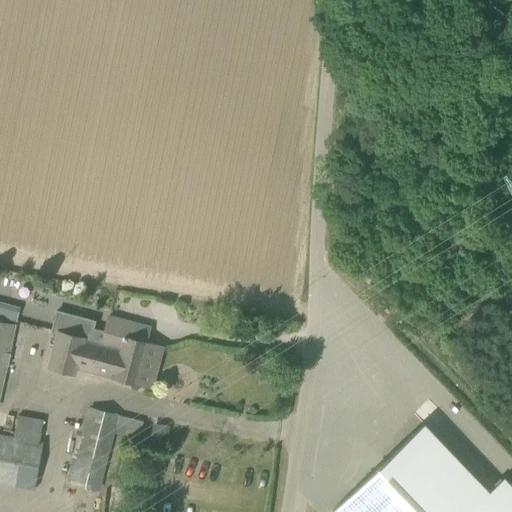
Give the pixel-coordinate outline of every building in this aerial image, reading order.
[(96,320),(56,309),(50,331),(58,333),(49,367),(73,373),(75,367),(136,383),(147,343),(146,342),(150,327),(107,316),(104,330),(94,327),(96,320)] [(0,398),(16,325),(0,321),(0,398)] [(117,415),(90,408),(71,482),(99,489),(117,415)] [(43,441),(41,440),(44,419),(18,415),(14,436),(0,433),(0,483),(34,489),(43,441)] [(488,491),(423,423),(332,510),(334,511),(511,511),(511,486),(503,477),(488,491)]
